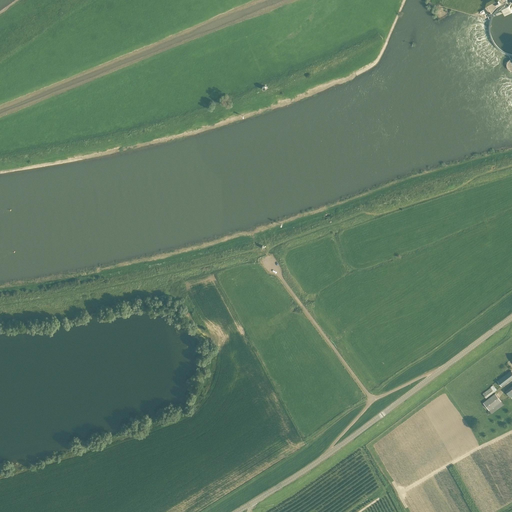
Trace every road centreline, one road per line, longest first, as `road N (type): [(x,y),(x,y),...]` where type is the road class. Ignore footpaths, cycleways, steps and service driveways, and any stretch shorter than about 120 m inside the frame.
road 1 (tertiary): [(251,503),(511,316)]
road 2 (track): [(398,492),(511,430)]
